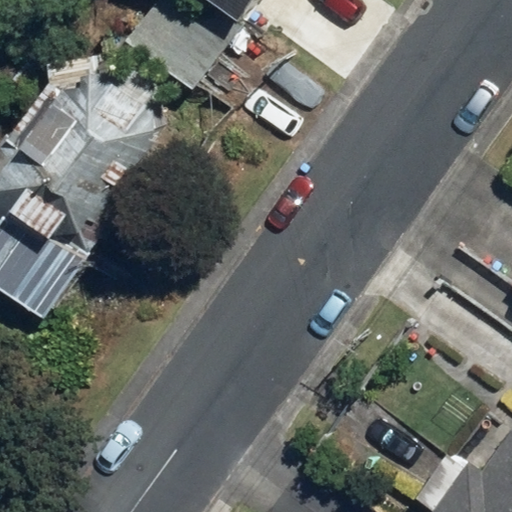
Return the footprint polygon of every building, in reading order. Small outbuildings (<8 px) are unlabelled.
[(0,0),(0,47),(10,33),(0,26),(0,3),(2,0),(0,0)] [(258,16),(235,0),(167,0),(143,34),(211,82),(258,16)] [(246,0),(266,13),(275,0),(246,0)] [(0,266),(61,314),(115,245),(103,235),(208,101),(108,23),(0,160),(0,199),(22,217),(0,245),(0,266)] [(462,443),(426,492),(453,511),(511,511),(511,438),(502,451),(490,441),(479,456),(462,443)]
